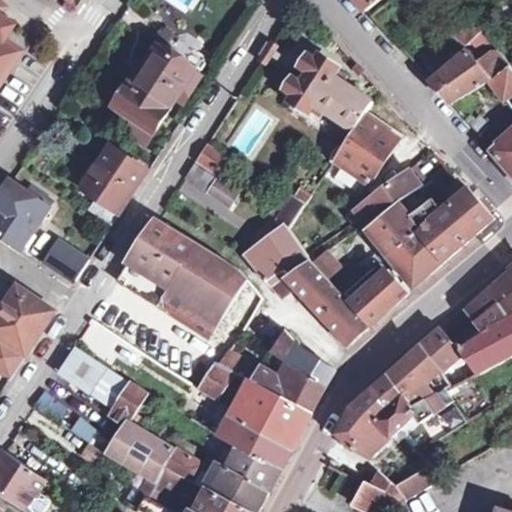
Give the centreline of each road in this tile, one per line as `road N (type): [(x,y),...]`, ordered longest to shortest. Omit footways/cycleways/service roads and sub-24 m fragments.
road 1 (residential): [(83,308),(285,0)]
road 2 (secondary): [(279,511),(325,420),(366,363),(511,232)]
road 3 (residential): [(329,0),(511,202)]
road 4 (residential): [(0,435),(83,308)]
road 5 (residential): [(80,54),(0,173)]
